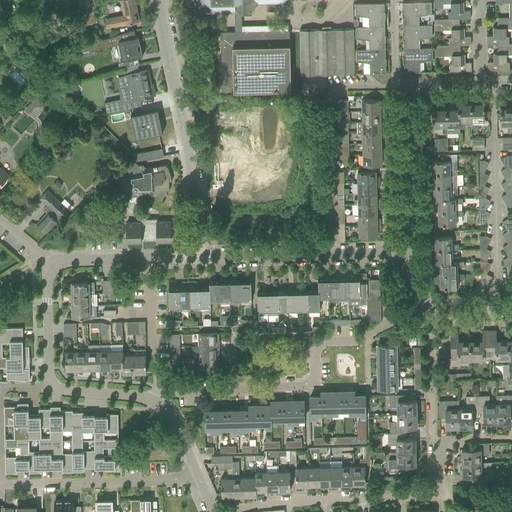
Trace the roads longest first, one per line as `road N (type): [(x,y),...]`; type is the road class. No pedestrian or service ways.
road 1 (residential): [(396,258),(413,247),(415,92),(480,85)]
road 2 (residential): [(232,392),(311,383),(318,344),(354,342),(422,306)]
road 3 (residential): [(196,257),(396,258)]
road 4 (residential): [(0,484),(153,483),(197,468)]
road 5 (residential): [(433,495),(239,511)]
road 6 (tertiary): [(50,263),(196,257)]
road 7 (tertiary): [(196,257),(181,114)]
road 8 (residential): [(431,439),(427,310)]
road 9 (tertiary): [(53,386),(50,263)]
